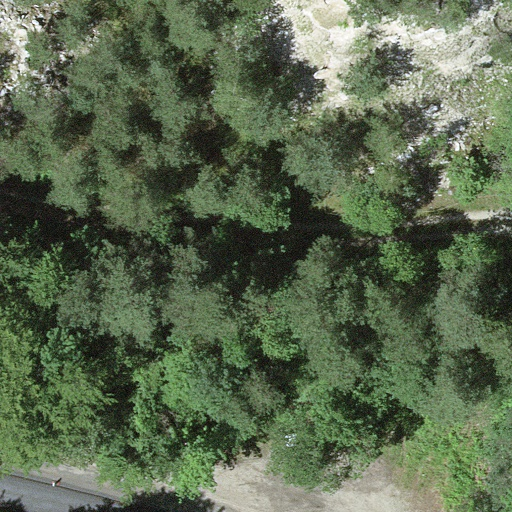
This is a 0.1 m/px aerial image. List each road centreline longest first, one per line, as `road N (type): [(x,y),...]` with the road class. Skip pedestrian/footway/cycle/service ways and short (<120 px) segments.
road 1 (track): [(511,228),(111,229),(0,202)]
road 2 (secondary): [(129,511),(0,478)]
